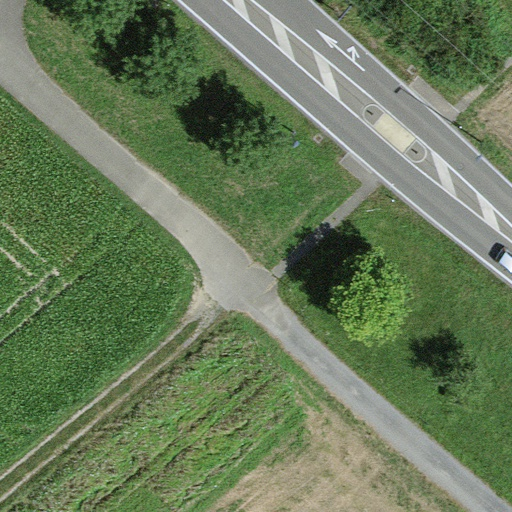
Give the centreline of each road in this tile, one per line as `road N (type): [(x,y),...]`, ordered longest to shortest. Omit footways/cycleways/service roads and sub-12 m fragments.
road 1 (unclassified): [(0,61),(250,297)]
road 2 (primary): [(253,0),(511,227)]
road 3 (track): [(250,297),(492,511)]
road 4 (track): [(250,297),(221,306),(0,490)]
